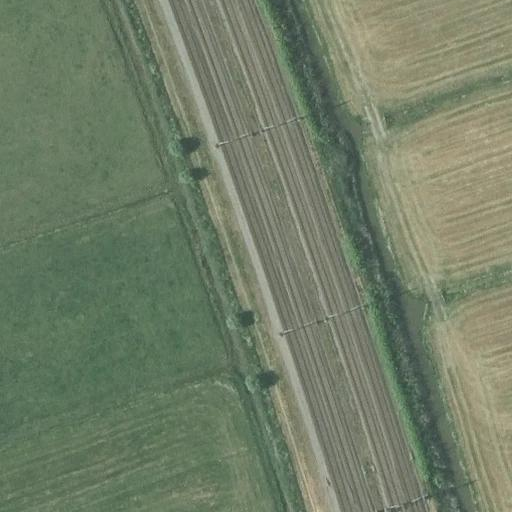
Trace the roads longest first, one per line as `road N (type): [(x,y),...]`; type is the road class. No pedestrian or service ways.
road 1 (track): [(311,511),(135,0)]
road 2 (track): [(447,338),(329,0)]
